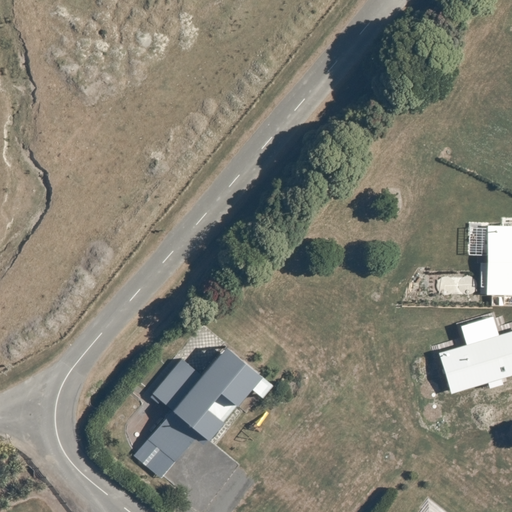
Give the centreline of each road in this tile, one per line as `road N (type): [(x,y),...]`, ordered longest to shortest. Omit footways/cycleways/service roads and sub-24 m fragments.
road 1 (unclassified): [(56,413),(62,384),(82,355),(387,0)]
road 2 (residential): [(131,511),(75,468),(58,440),(56,413)]
